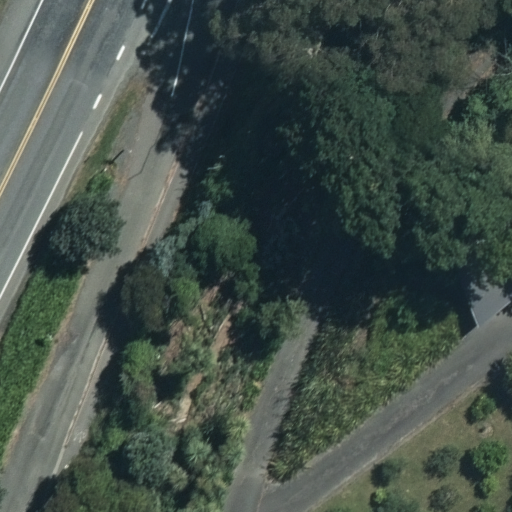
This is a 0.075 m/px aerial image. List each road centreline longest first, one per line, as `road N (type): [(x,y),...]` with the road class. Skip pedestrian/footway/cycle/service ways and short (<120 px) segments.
road 1 (residential): [(15,511),(204,63),(219,0)]
road 2 (trunk): [(0,189),(89,0)]
